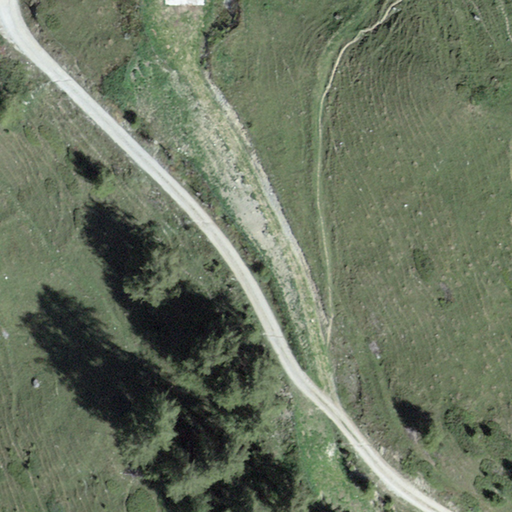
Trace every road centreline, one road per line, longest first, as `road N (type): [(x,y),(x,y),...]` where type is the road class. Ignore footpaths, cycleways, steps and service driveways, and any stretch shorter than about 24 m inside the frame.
road 1 (track): [(5,0),(26,47),(215,237),(302,381),(327,406)]
road 2 (track): [(327,406),(385,474),(436,511)]
